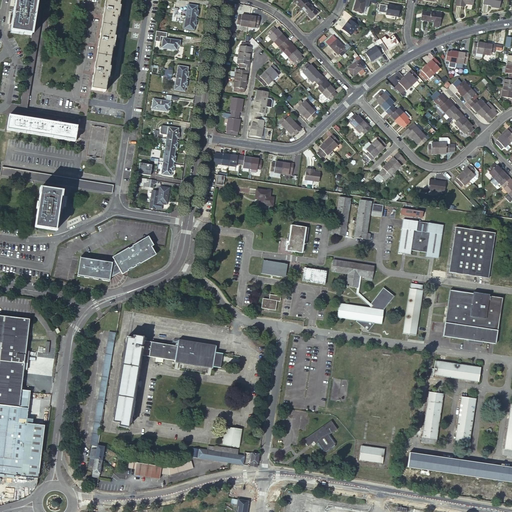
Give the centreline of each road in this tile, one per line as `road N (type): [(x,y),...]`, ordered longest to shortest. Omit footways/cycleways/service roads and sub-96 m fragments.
road 1 (unknown): [(247,366),(241,411),(199,431),(145,422),(143,396),(154,369),(237,374)]
road 2 (tertiary): [(264,473),(495,511)]
road 3 (tertiary): [(72,501),(168,495),(264,473)]
road 4 (residential): [(119,181),(149,0)]
road 5 (tertiary): [(55,485),(74,326),(83,312)]
road 6 (residential): [(480,136),(456,160),(426,165),(355,95)]
road 7 (unknown): [(312,331),(293,391),(302,399),(316,395),(327,333)]
road 8 (unclassified): [(283,326),(264,473)]
road 9 (tertiary): [(202,137),(221,0)]
road 10 (tertiary): [(106,299),(176,265),(187,221)]
